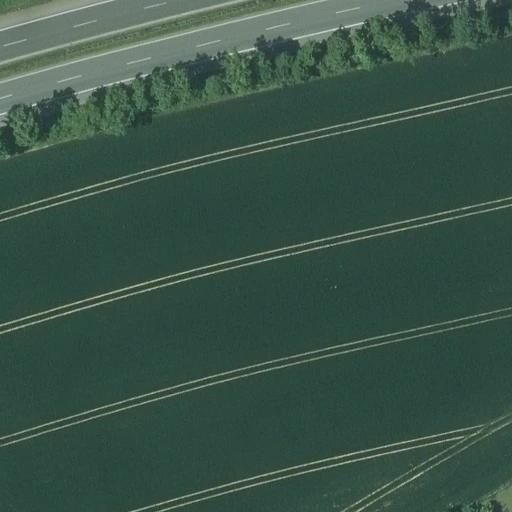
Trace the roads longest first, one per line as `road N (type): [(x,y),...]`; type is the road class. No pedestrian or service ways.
road 1 (motorway): [(0,105),(274,18),(381,0)]
road 2 (motorway): [(246,0),(0,63)]
